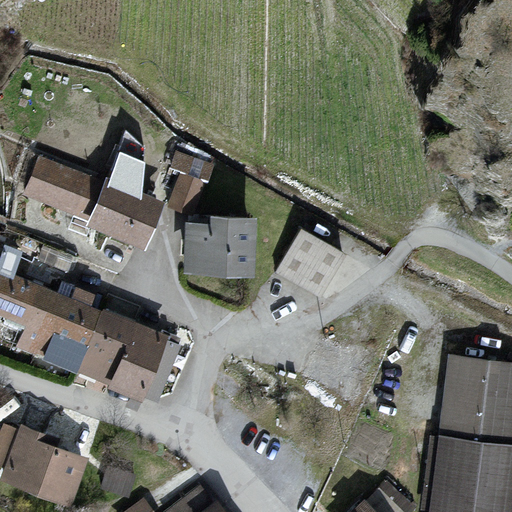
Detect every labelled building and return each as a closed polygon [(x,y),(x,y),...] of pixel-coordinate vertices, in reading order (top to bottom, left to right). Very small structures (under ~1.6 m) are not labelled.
[(39,156),(26,191),(84,215),(99,178),(39,156)] [(204,177),(179,167),(166,200),(191,210),(204,177)] [(155,199),(99,178),(84,215),(140,237),(155,199)] [(207,217),(182,216),(181,264),(247,266),(248,209),(208,208),(207,217)] [(340,248),(299,226),(276,267),(317,289),(340,248)] [(177,334),(0,263),(0,309),(24,319),(15,343),(151,397),(177,334)] [(322,337),(302,378),(352,400),(372,360),(322,337)] [(509,511),(511,491),(511,358),(448,351),(428,511),(509,511)] [(56,433),(19,420),(16,427),(2,422),(0,428),(0,460),(4,462),(0,471),(0,476),(67,501),(85,453),(53,441),(56,433)] [(408,511),(380,484),(351,511),(408,511)] [(221,511),(200,488),(162,511),(221,511)] [(150,511),(141,499),(123,511),(150,511)]
